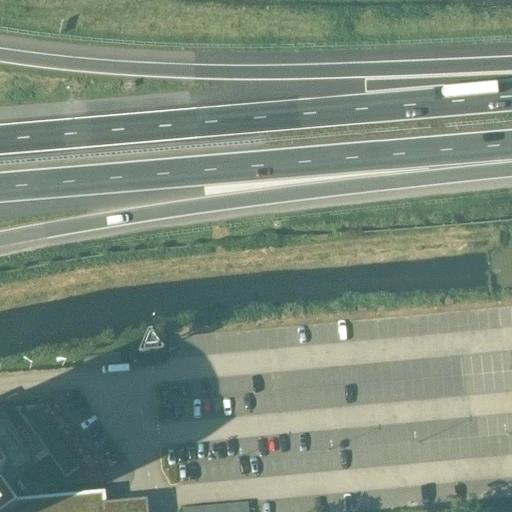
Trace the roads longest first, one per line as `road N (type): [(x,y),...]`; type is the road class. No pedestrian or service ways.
road 1 (motorway): [(0,239),(511,156)]
road 2 (motorway): [(0,188),(511,144)]
road 3 (motorway): [(511,96),(0,140)]
road 4 (motorway): [(511,72),(221,74),(0,61)]
